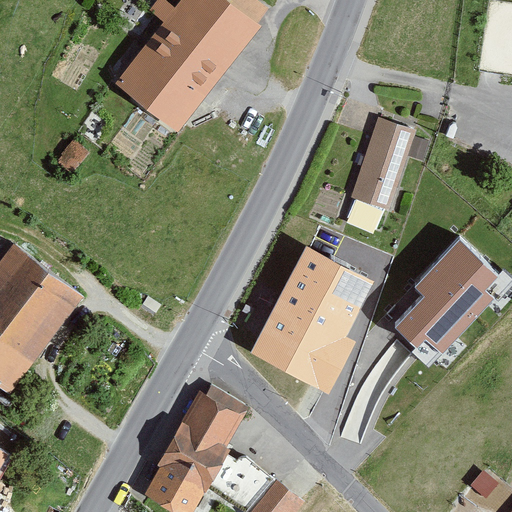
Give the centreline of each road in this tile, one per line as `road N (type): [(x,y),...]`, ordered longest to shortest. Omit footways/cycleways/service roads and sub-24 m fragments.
road 1 (secondary): [(195,342),(279,180),(353,0)]
road 2 (residential): [(195,342),(375,511)]
road 3 (secondary): [(99,511),(195,342)]
